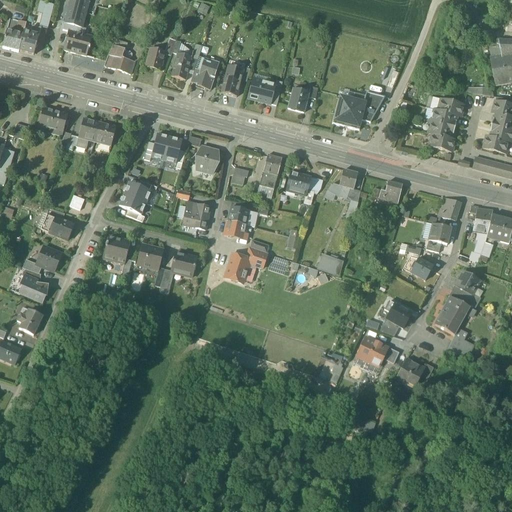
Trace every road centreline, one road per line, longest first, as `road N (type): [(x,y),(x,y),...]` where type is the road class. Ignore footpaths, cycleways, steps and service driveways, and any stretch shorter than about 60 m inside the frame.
road 1 (track): [(154,511),(211,238)]
road 2 (residential): [(0,427),(95,222)]
road 3 (residential): [(469,191),(452,264),(410,339),(432,350)]
road 4 (unclassified): [(360,163),(391,112),(437,0)]
road 5 (secondary): [(0,64),(155,108)]
road 6 (secondary): [(233,128),(360,163)]
road 7 (residential): [(95,222),(155,108)]
